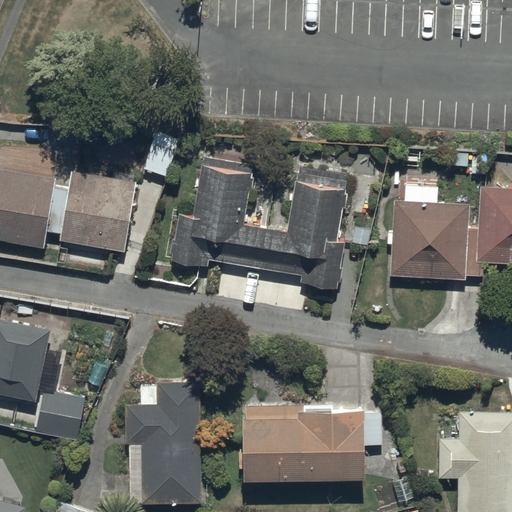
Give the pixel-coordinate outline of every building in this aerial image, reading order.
[(178,133),(155,126),(143,165),(167,172),(178,133)] [(254,160),(202,151),(192,209),(178,207),(170,253),(208,260),(209,255),(301,271),(300,278),(335,284),(343,237),(336,236),(345,184),(294,175),(285,225),(244,218),(254,160)] [(55,173),(0,164),(0,235),(43,243),(46,228),(60,230),(59,237),(123,247),(134,177),(71,167),(68,184),(54,181),(55,173)] [(403,196),(392,196),(388,271),(464,275),(464,272),(481,273),(482,258),(511,259),(511,183),(478,181),(476,223),(468,222),(470,199),(438,197),(439,183),(404,181),(403,196)] [(201,498),(200,376),(156,377),(156,381),(140,382),(140,398),(125,398),(125,440),(129,440),(130,499),(201,498)] [(360,400),(243,402),(244,471),(361,469),(361,441),(380,441),(379,409),(361,409),(360,400)] [(511,511),(511,406),(457,406),(457,433),(437,433),(436,473),(456,473),(455,511),(511,511)] [(0,511),(22,511),(25,502),(0,494),(0,511)] [(60,498),(54,511),(98,511),(99,511),(60,498)]
